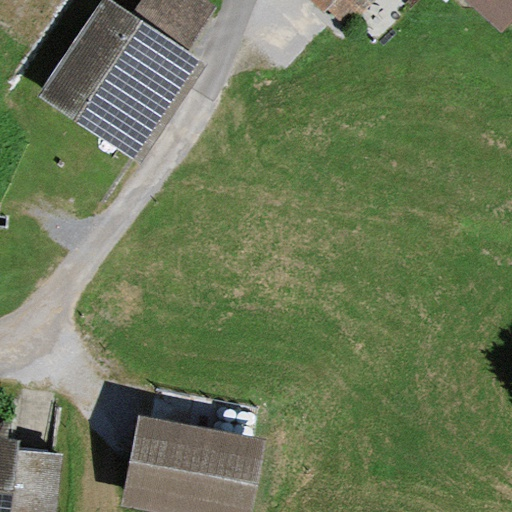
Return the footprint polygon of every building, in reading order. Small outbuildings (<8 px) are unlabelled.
[(85,0),(34,82),(134,146),(199,45),(181,34),(202,0),(85,0)] [(367,0),(315,0),(342,26),(367,0)] [(511,4),(511,0),(472,0),(497,22),(511,4)] [(203,511),(248,511),(265,425),(135,401),(117,496),(203,511)] [(9,437),(11,425),(0,423),(0,511),(43,511),(53,443),(9,437)]
